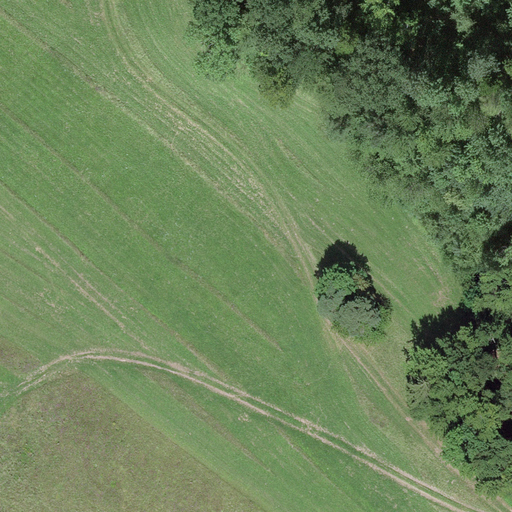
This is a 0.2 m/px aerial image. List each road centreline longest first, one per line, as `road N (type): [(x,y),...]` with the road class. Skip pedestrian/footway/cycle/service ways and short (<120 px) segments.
road 1 (track): [(78,0),(115,81),(257,194),(393,363),(511,480)]
road 2 (track): [(484,511),(183,383),(70,358),(0,412)]
